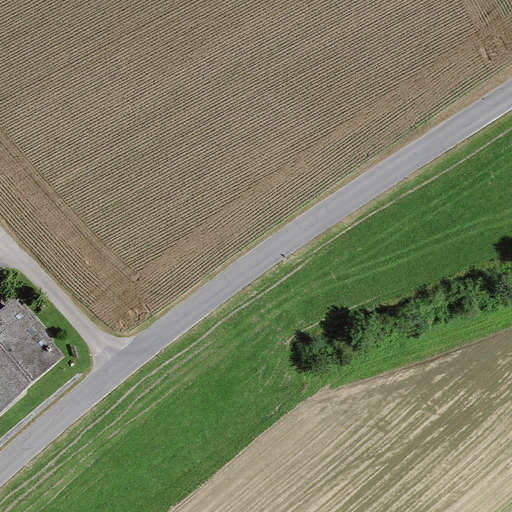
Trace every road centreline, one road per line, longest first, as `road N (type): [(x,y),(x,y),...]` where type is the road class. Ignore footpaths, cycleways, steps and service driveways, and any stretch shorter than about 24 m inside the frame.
road 1 (tertiary): [(0,472),(122,362),(304,230),(511,96)]
road 2 (track): [(122,362),(0,226)]
